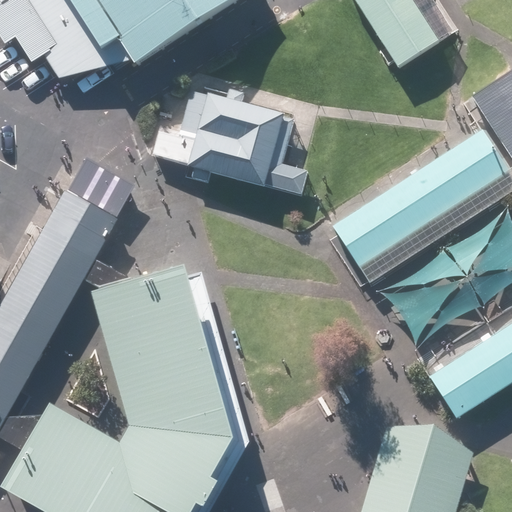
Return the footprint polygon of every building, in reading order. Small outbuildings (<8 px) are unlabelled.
[(0,0),(0,41),(5,49),(15,43),(31,69),(45,60),(59,83),(129,68),(133,75),(253,0),(0,0)] [(439,0),(350,0),(397,72),(460,31),(439,0)] [(511,75),(463,106),(483,134),(329,231),(367,290),(509,200),(511,204),(511,297),(414,359),(455,422),(511,386),(511,75)] [(262,192),(263,189),(301,199),(307,174),(301,173),(281,168),(293,123),(240,109),(243,97),(230,94),(227,105),(191,95),(179,141),(157,135),(150,161),(186,170),(185,172),(209,178),(262,192)] [(47,145),(0,120),(0,180),(22,192),(47,145)] [(0,435),(117,226),(64,196),(3,304),(0,310),(0,435)] [(47,410),(0,493),(0,501),(19,511),(195,511),(231,450),(183,277),(90,303),(127,434),(118,450),(47,410)] [(384,429),(359,511),(455,511),(471,456),(463,450),(429,427),(384,429)]
